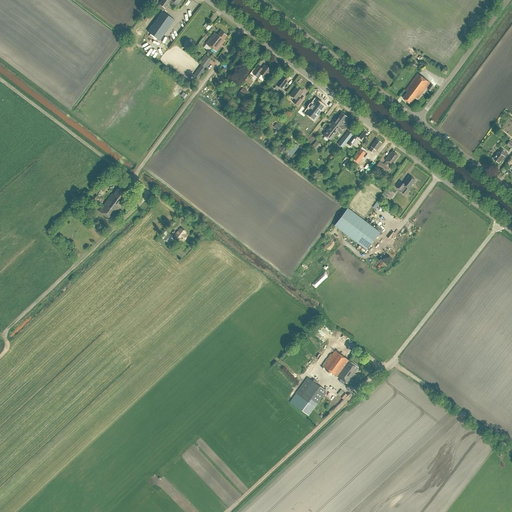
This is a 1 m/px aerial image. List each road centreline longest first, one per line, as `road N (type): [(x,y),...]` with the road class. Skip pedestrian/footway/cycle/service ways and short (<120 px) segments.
road 1 (tertiary): [(511,230),(243,27)]
road 2 (track): [(131,177),(144,198),(3,333),(0,355)]
road 3 (unclassified): [(418,120),(259,0)]
road 4 (unclassified): [(139,168),(131,177),(0,78)]
road 5 (unclassified): [(139,168),(243,27)]
road 6 (track): [(392,360),(511,452)]
road 7 (unclassified): [(418,120),(508,0)]
